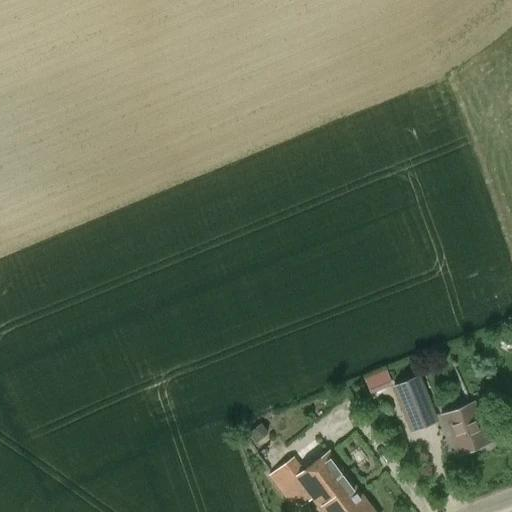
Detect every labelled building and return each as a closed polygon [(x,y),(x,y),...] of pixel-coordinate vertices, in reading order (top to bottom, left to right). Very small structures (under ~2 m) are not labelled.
[(389,367),(367,378),(374,392),(397,381),(389,367)] [(438,422),(419,375),(391,386),(410,433),(438,422)] [(458,459),(491,446),(474,405),(441,418),(448,435),(450,434),(454,442),(451,443),(458,459)] [(256,442),(267,433),(260,424),(249,433),(256,442)] [(376,511),(329,450),(303,470),(293,456),(268,476),(295,511),(311,499),(320,511),(376,511)]
